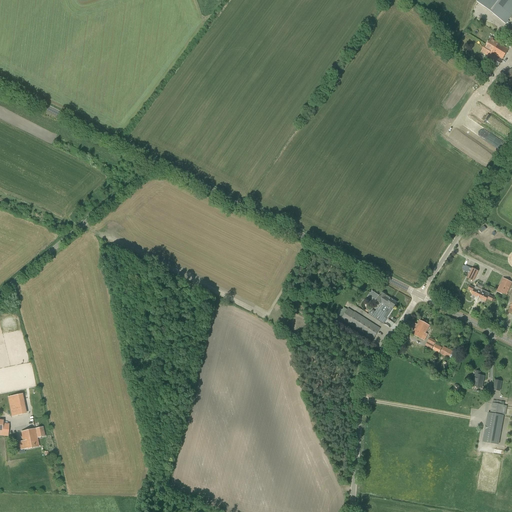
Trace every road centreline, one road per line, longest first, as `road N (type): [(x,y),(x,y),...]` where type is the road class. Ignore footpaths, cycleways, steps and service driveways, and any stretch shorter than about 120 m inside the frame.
road 1 (secondary): [(154,162),(420,295)]
road 2 (tertiary): [(352,511),(368,375),(420,295)]
road 3 (unclassified): [(0,291),(154,162)]
road 4 (secondary): [(0,84),(154,162)]
road 5 (tertiary): [(420,295),(511,155)]
